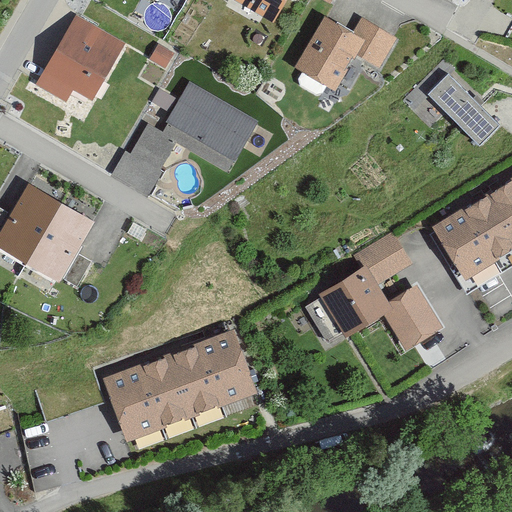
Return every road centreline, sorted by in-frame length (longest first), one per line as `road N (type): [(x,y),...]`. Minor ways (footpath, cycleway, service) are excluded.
road 1 (residential): [(511,365),(391,411),(118,483),(46,511)]
road 2 (residential): [(0,129),(166,224)]
road 3 (residential): [(511,71),(398,0)]
